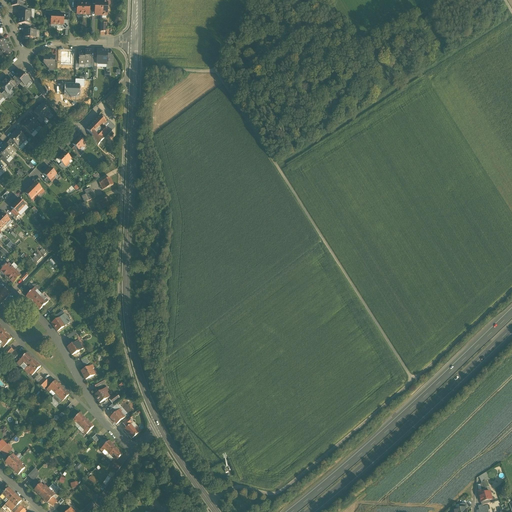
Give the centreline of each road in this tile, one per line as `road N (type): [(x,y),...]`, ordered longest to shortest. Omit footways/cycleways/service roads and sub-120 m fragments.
road 1 (secondary): [(160,427),(130,340),(126,296),(135,42)]
road 2 (track): [(412,379),(214,70)]
road 3 (motorway): [(511,312),(290,511)]
road 4 (motorway): [(307,511),(511,326)]
road 5 (track): [(208,503),(240,486),(279,490),(412,379)]
road 6 (residential): [(0,213),(76,133),(45,92)]
road 7 (track): [(252,0),(214,70),(135,68)]
road 8 (residential): [(104,422),(54,335),(17,295)]
road 9 (residential): [(0,321),(104,422)]
road 10 (track): [(511,287),(412,379)]
